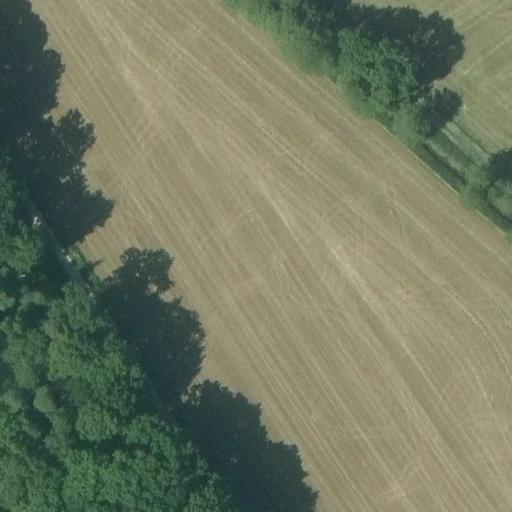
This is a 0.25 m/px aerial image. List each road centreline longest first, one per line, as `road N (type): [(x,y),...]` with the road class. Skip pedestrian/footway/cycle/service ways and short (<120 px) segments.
road 1 (track): [(225,511),(0,164)]
road 2 (track): [(511,185),(303,0)]
